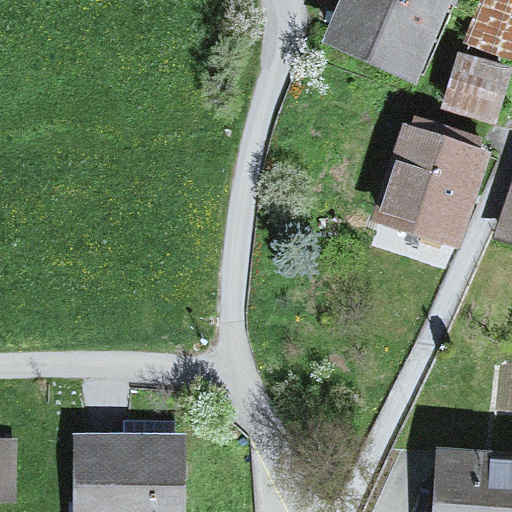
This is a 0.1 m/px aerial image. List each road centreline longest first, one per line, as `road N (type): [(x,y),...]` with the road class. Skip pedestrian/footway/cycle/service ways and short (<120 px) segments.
road 1 (track): [(216,375),(0,369)]
road 2 (track): [(263,511),(216,375)]
